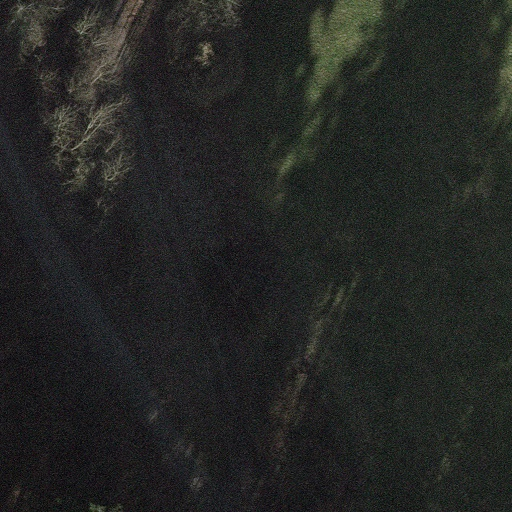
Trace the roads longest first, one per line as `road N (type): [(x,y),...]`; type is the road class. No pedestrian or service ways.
road 1 (track): [(246,511),(100,36),(101,0)]
road 2 (track): [(204,511),(0,167)]
